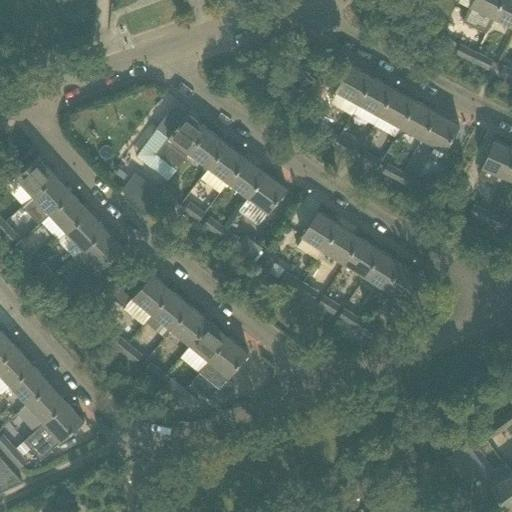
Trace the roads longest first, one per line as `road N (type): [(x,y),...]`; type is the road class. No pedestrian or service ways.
road 1 (residential): [(488,313),(475,283),(180,77),(169,47)]
road 2 (residential): [(306,393),(290,356),(160,250),(43,126),(32,93)]
road 3 (residential): [(511,121),(330,28),(312,0)]
road 4 (residential): [(143,456),(0,285)]
road 5 (residential): [(306,393),(488,313)]
road 6 (residential): [(143,456),(306,393)]
road 7 (residential): [(32,93),(169,47)]
road 8 (residential): [(169,47),(297,0)]
